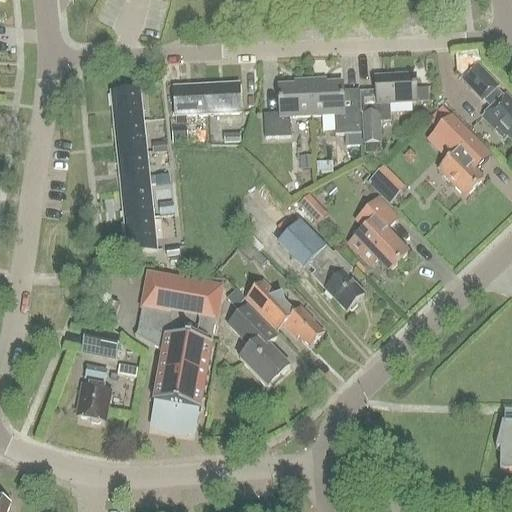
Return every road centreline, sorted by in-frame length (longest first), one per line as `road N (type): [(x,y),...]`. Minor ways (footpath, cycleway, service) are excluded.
road 1 (residential): [(48,58),(506,37)]
road 2 (residential): [(0,371),(39,179),(48,58)]
road 3 (tertiary): [(325,469),(329,431),(347,406),(511,247)]
road 4 (residential): [(94,476),(325,469)]
